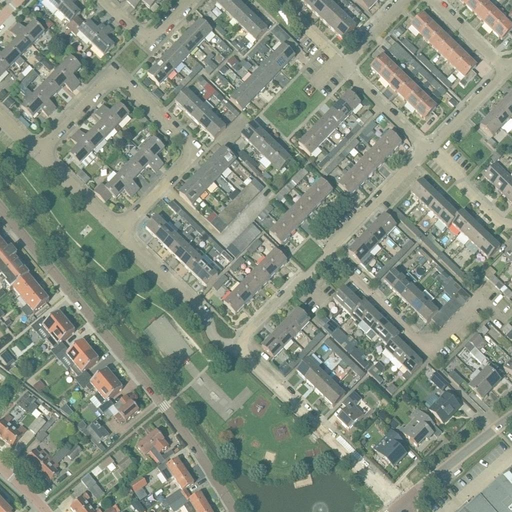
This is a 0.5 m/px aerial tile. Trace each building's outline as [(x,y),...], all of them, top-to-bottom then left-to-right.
[(44,0),(45,0),(45,1),(41,5),(54,17),(69,0),(44,0)] [(69,0),(54,17),(61,24),(65,20),(70,25),(66,29),(71,33),(81,22),(77,18),(80,14),(72,6),(77,0),(69,0)] [(135,0),(130,6),(135,10),(141,3),(150,11),(160,0),(135,0)] [(225,13),(236,1),(235,0),(221,0),(217,5),(225,13)] [(306,0),(303,4),(311,11),(322,0),(306,0)] [(322,0),(311,11),(319,19),(332,5),(326,0),(322,0)] [(368,12),(377,3),(374,0),(356,0),(356,1),(368,12)] [(472,0),(466,7),(475,15),(486,4),(482,0),(472,0)] [(236,1),(225,13),(232,20),(244,8),(236,1)] [(486,4),(475,15),(484,24),(495,12),(486,4)] [(340,13),(332,5),(319,19),(327,27),(340,13)] [(353,15),(357,10),(353,6),(349,11),(353,15)] [(244,8),(232,20),(240,28),(252,16),(244,8)] [(357,10),(353,15),(358,19),(362,15),(357,10)] [(484,24),(493,33),(504,21),(495,12),(484,24)] [(327,27),(335,34),(348,21),(340,13),(327,27)] [(252,16),(240,28),(248,35),(259,23),(252,16)] [(420,36),(431,25),(423,16),(411,28),(420,36)] [(44,17),(40,21),(44,26),(49,21),(44,17)] [(49,21),(45,26),(49,30),(53,26),(49,21)] [(212,33),(200,21),(193,29),(204,41),(212,33)] [(348,21),(335,34),(343,42),(356,28),(348,21)] [(511,29),(504,21),(493,33),(502,41),(511,30),(511,29)] [(86,26),(81,22),(71,33),(76,38),(79,34),(89,44),(86,47),(88,49),(109,28),(105,24),(98,31),(89,23),(86,26)] [(259,23),(248,35),(256,43),(267,31),(259,23)] [(43,24),(39,29),(34,24),(25,32),(18,25),(14,29),(32,47),(49,30),(43,24)] [(420,36),(429,45),(440,33),(431,25),(420,36)] [(400,27),(396,32),(400,36),(401,37),(405,32),(400,27)] [(109,28),(88,49),(90,51),(93,48),(104,58),(114,47),(106,39),(113,32),(109,28)] [(32,47),(14,29),(10,33),(18,41),(10,49),(20,59),(32,47)] [(204,41),(193,29),(185,37),(197,49),(204,41)] [(440,33),(429,45),(438,53),(449,42),(440,33)] [(178,45),(189,56),(197,49),(185,37),(178,45)] [(389,38),(386,41),(392,47),(395,44),(389,38)] [(57,39),(52,45),(55,48),(61,43),(57,39)] [(227,42),(235,49),(237,46),(230,39),(227,42)] [(405,40),(401,44),(407,50),(411,46),(405,40)] [(449,42),(438,53),(447,62),(458,50),(449,42)] [(404,51),(396,43),(395,44),(392,47),(389,51),(397,59),(404,51)] [(170,53),(182,64),(189,56),(178,45),(170,53)] [(235,49),(238,53),(243,57),(247,53),(243,49),(241,50),(237,46),(235,49)] [(417,52),(411,46),(407,50),(413,56),(417,52)] [(276,55),(287,66),(295,58),(283,47),(276,55)] [(0,63),(8,71),(15,64),(19,69),(25,63),(20,59),(10,49),(2,57),(0,55),(0,63)] [(458,50),(447,62),(456,70),(467,59),(458,50)] [(404,51),(397,59),(403,64),(407,61),(411,57),(404,51)] [(163,61),(174,72),(182,64),(170,53),(163,61)] [(34,60),(39,64),(44,60),(39,55),(34,60)] [(268,62),(280,74),(287,66),(276,55),(268,62)] [(217,68),(211,62),(207,58),(203,62),(214,72),(217,68)] [(233,58),(227,64),(231,69),(232,68),(238,63),(238,62),(233,58)] [(382,58),(371,69),(380,78),(391,66),(382,58)] [(419,62),(424,67),(429,63),(423,58),(419,62)] [(45,59),(40,64),(50,73),(55,68),(45,59)] [(58,72),(76,89),(80,85),(73,78),(81,70),(70,59),(58,72)] [(467,59),(456,70),(465,78),(462,81),(459,85),(464,89),(476,76),(472,72),(476,68),(467,59)] [(155,68),(167,80),(174,72),(163,61),(155,68)] [(280,74),(268,62),(261,70),(272,81),(280,74)] [(0,79),(8,71),(0,63),(0,79)] [(429,63),(424,67),(433,76),(437,72),(429,63)] [(412,69),(418,74),(422,70),(416,64),(412,69)] [(380,78),(389,86),(400,75),(391,66),(380,78)] [(224,67),(219,72),(223,76),(228,71),(224,67)] [(29,68),(17,81),(20,84),(33,71),(29,68)] [(167,80),(155,68),(147,76),(159,88),(167,80)] [(183,72),(189,78),(185,82),(187,85),(195,77),(192,74),(186,68),(183,72)] [(272,81),(261,70),(253,78),(265,89),(272,81)] [(427,83),(431,78),(422,70),(418,74),(427,83)] [(76,89),(58,72),(46,84),(57,94),(65,86),(72,93),(76,89)] [(433,76),(442,85),(446,80),(437,72),(433,76)] [(224,88),(228,84),(225,81),(218,75),(216,77),(222,84),(221,85),(224,88)] [(398,95),(409,83),(400,75),(389,86),(398,95)] [(197,81),(201,84),(199,87),(203,90),(208,85),(200,78),(197,81)] [(265,89),(253,78),(245,86),(257,97),(265,89)] [(427,83),(436,91),(440,87),(431,78),(427,83)] [(147,79),(143,84),(147,88),(152,84),(147,79)] [(27,90),(31,85),(27,80),(22,85),(27,90)] [(446,80),(442,85),(448,91),(452,86),(446,80)] [(180,92),(187,85),(185,82),(177,90),(180,92)] [(407,104),(418,92),(409,83),(398,95),(407,104)] [(34,96),(52,114),(56,110),(48,103),(57,94),(46,84),(34,96)] [(250,105),(257,97),(245,86),(238,93),(250,105)] [(440,87),(436,91),(432,95),(438,101),(446,93),(440,87)] [(187,91),(175,103),(183,111),(195,99),(187,91)] [(416,112),(427,101),(418,92),(407,104),(416,112)] [(250,105),(238,93),(230,101),(242,113),(250,105)] [(341,103),(352,114),(361,105),(349,94),(341,103)] [(22,109),(32,119),(41,111),(48,118),(52,114),(34,96),(22,109)] [(362,98),(359,101),(366,108),(367,107),(369,109),(371,108),(368,105),(369,105),(362,98)] [(15,104),(9,99),(4,105),(9,110),(15,104)] [(195,99),(183,111),(191,118),(202,107),(195,99)] [(511,118),(511,104),(507,99),(498,109),(510,120),(511,118)] [(427,101),(416,112),(425,121),(436,109),(427,101)] [(332,111),(344,122),(352,114),(341,103),(332,111)] [(99,111),(117,129),(129,116),(118,106),(110,114),(103,107),(99,111)] [(202,107),(191,118),(199,126),(210,114),(202,107)] [(228,111),(236,119),(239,116),(231,108),(228,111)] [(510,120),(498,109),(489,118),(501,129),(510,120)] [(94,131),(105,141),(117,129),(99,111),(95,115),(102,123),(94,131)] [(332,111),(324,120),(335,131),(344,122),(332,111)] [(360,121),(364,126),(373,116),(368,112),(360,121)] [(206,133),(218,122),(210,114),(199,126),(206,133)] [(501,129),(489,118),(480,127),(489,135),(492,138),(501,129)] [(335,131),(324,120),(315,129),(327,140),(335,131)] [(352,131),(356,135),(364,126),(360,121),(359,121),(360,123),(352,131)] [(206,133),(214,141),(226,129),(218,122),(206,133)] [(373,122),(367,128),(371,132),(377,126),(373,122)] [(261,132),(253,124),(241,137),(249,144),(261,132)] [(365,138),(371,132),(367,128),(362,134),(365,138)] [(327,140),(315,129),(307,137),(318,149),(327,140)] [(105,141),(94,131),(86,139),(79,132),(75,136),(93,154),(105,141)] [(352,131),(344,140),(348,143),(356,135),(352,131)] [(268,139),(261,132),(249,144),(253,148),(250,150),(254,154),(268,139)] [(381,142),(393,154),(401,145),(390,133),(381,142)] [(489,135),(484,141),(487,144),(491,140),(492,138),(489,135)] [(75,136),(71,140),(78,147),(70,156),(80,166),(93,154),(75,136)] [(318,149),(307,137),(298,146),(310,157),(318,149)] [(268,139),(254,154),(258,158),(260,155),(264,159),(276,146),(268,139)] [(141,152),(159,170),(163,166),(156,159),(164,151),(154,140),(141,152)] [(344,140),(336,148),(339,152),(348,143),(344,140)] [(355,140),(349,146),(354,150),(359,144),(355,140)] [(487,144),(493,150),(496,146),(491,140),(487,144)] [(373,151),(384,162),(393,154),(381,142),(373,151)] [(283,154),(276,146),(264,159),(268,163),(266,165),(269,168),(271,166),(272,166),(283,154)] [(348,156),(354,150),(349,146),(344,152),(348,156)] [(237,157),(239,154),(232,147),(229,149),(237,157)] [(336,148),(327,157),(331,160),(339,152),(336,148)] [(239,165),(223,150),(216,157),(229,170),(231,167),(235,170),(239,165)] [(384,162),(373,151),(364,160),(376,171),(384,162)] [(155,174),(159,170),(141,152),(129,165),(140,175),(148,167),(155,174)] [(239,154),(237,157),(244,164),(247,161),(239,154)] [(291,161),(283,154),(272,166),(279,173),(291,161)] [(497,154),(491,160),(495,164),(500,158),(497,154)] [(221,177),(229,170),(216,157),(209,165),(221,177)] [(331,160),(327,157),(318,168),(321,171),(331,160)] [(338,158),(332,164),(336,168),(342,162),(338,158)] [(356,169),(355,169),(367,180),(376,171),(364,160),(356,169)] [(252,171),(254,169),(247,161),(244,164),(252,171)] [(326,178),(336,168),(332,164),(322,174),(326,178)] [(347,178),(358,189),(367,180),(355,169),(356,169),(351,164),(347,168),(352,172),(347,178)] [(117,177),(135,195),(139,191),(132,184),(140,175),(129,165),(117,177)] [(221,177),(209,165),(201,172),(214,185),(221,177)] [(484,178),(493,187),(506,174),(496,165),(484,178)] [(254,169),(252,171),(259,179),(262,176),(255,169),(254,169)] [(298,176),(302,180),(308,175),(304,170),(298,176)] [(207,192),(214,185),(201,172),(194,180),(207,192)] [(102,185),(101,186),(94,193),(105,204),(112,197),(116,200),(124,192),(131,199),(135,195),(117,177),(113,173),(107,179),(107,182),(110,185),(106,189),(102,185)] [(259,179),(267,186),(269,183),(268,182),(271,179),(265,173),(264,174),(262,176),(259,179)] [(493,187),(502,195),(511,185),(511,180),(506,174),(493,187)] [(294,189),(302,180),(298,176),(289,185),(294,189)] [(358,189),(347,178),(338,187),(350,198),(358,189)] [(264,189),(264,188),(255,179),(251,183),(260,192),(264,189)] [(194,180),(187,187),(199,200),(207,192),(194,180)] [(324,202),(333,193),(321,181),(312,190),(324,202)] [(411,194),(420,203),(431,191),(422,182),(411,194)] [(256,197),(260,192),(251,183),(247,188),(256,197)] [(285,198),(294,189),(289,185),(281,194),(285,198)] [(511,185),(502,195),(511,204),(511,185)] [(196,203),(199,200),(187,187),(179,195),(195,210),(199,206),(196,203)] [(252,201),(256,197),(247,188),(243,192),(252,201)] [(304,199),(315,210),(324,202),(312,190),(304,199)] [(244,209),(248,205),(239,195),(235,191),(228,198),(232,202),(235,200),(244,209)] [(431,191),(420,203),(429,212),(440,200),(431,191)] [(239,195),(248,205),(252,201),(243,192),(239,195)] [(280,204),(285,198),(281,194),(275,200),(280,204)] [(304,199),(295,208),(307,219),(315,210),(304,199)] [(232,202),(231,204),(241,213),(244,209),(235,200),(232,202)] [(429,212),(438,220),(450,208),(440,200),(429,212)] [(178,214),(181,211),(172,202),(168,206),(176,215),(178,214)] [(236,217),(240,213),(231,204),(227,208),(236,217)] [(228,225),(232,222),(223,212),(225,210),(226,209),(223,206),(219,211),(221,214),(219,216),(228,225)] [(274,210),(269,206),(264,212),(268,216),(274,210)] [(234,219),(236,217),(227,208),(226,209),(225,210),(234,219)] [(286,217),(298,228),(307,219),(295,208),(286,217)] [(448,230),(452,225),(459,217),(450,208),(438,220),(448,230)] [(223,212),(232,222),(234,219),(225,210),(223,212)] [(392,214),(398,220),(402,216),(396,210),(392,214)] [(178,214),(187,222),(190,219),(181,211),(178,214)] [(268,216),(264,212),(258,218),(262,222),(263,222),(268,216)] [(220,234),(224,229),(215,220),(217,218),(213,213),(206,220),(211,225),(220,234)] [(452,225),(461,234),(472,222),(463,213),(459,217),(452,225)] [(224,229),(228,225),(219,216),(217,218),(215,220),(224,229)] [(396,228),(384,217),(384,216),(375,226),(387,237),(396,228)] [(278,225),(289,237),(298,228),(286,217),(278,225)] [(154,238),(165,226),(157,218),(146,229),(154,238)] [(187,222),(195,231),(199,227),(190,219),(187,222)] [(404,226),(410,232),(414,228),(408,222),(404,226)] [(461,234),(470,243),(481,231),(472,222),(461,234)] [(165,226),(154,238),(163,246),(174,235),(178,231),(169,223),(165,226)] [(260,233),(251,225),(246,229),(255,238),(260,233)] [(278,225),(269,234),(281,246),(289,237),(278,225)] [(366,235),(378,246),(387,237),(375,226),(366,235)] [(195,231),(204,239),(207,236),(199,227),(195,231)] [(174,235),(163,246),(172,255),(189,237),(194,232),(190,228),(179,239),(174,235)] [(420,233),(414,228),(410,232),(416,237),(420,233)] [(250,243),(255,238),(246,229),(241,235),(250,243)] [(470,243),(479,251),(490,240),(481,231),(470,243)] [(241,235),(236,240),(245,248),(250,243),(241,235)] [(357,244),(369,255),(378,246),(366,235),(357,244)] [(204,239),(213,247),(216,244),(207,236),(204,239)] [(180,263),(191,252),(187,247),(194,241),(189,237),(172,255),(180,263)] [(0,279),(1,281),(2,279),(7,285),(5,286),(10,292),(13,290),(28,277),(30,276),(24,270),(27,268),(21,262),(19,264),(15,259),(17,257),(12,250),(9,252),(1,242),(0,240),(0,279)] [(236,240),(231,245),(240,253),(245,248),(236,240)] [(423,244),(428,249),(432,245),(426,240),(423,244)] [(490,240),(479,251),(488,260),(500,249),(490,240)] [(258,241),(252,247),(257,251),(262,245),(258,241)] [(401,251),(405,255),(414,246),(410,242),(401,251)] [(213,247),(221,256),(224,252),(216,244),(213,247)] [(348,253),(360,265),(369,255),(357,244),(348,253)] [(240,253),(231,245),(226,250),(235,259),(240,253)] [(438,251),(432,245),(428,249),(434,255),(438,251)] [(252,247),(247,252),(245,254),(249,258),(257,251),(252,247)] [(418,253),(424,259),(426,256),(421,250),(418,253)] [(267,260),(278,272),(287,263),(275,251),(267,260)] [(405,255),(401,251),(396,257),(399,260),(405,255)] [(191,252),(180,263),(189,272),(200,260),(204,257),(200,253),(197,257),(191,252)] [(224,252),(221,256),(216,261),(220,265),(225,260),(229,264),(233,260),(224,252)] [(424,259),(429,264),(432,262),(426,256),(424,259)] [(440,261),(446,267),(450,263),(444,257),(440,261)] [(241,258),(235,264),(239,269),(245,263),(241,258)] [(200,260),(189,272),(198,280),(209,269),(200,260)] [(258,269),(270,280),(278,272),(267,260),(258,269)] [(387,266),(391,269),(396,264),(392,260),(387,266)] [(456,268),(450,263),(446,267),(452,272),(456,268)] [(239,269),(235,264),(229,270),(233,275),(239,269)] [(435,270),(440,275),(443,272),(438,267),(435,270)] [(490,268),(487,271),(493,277),(496,274),(490,268)] [(209,269),(198,280),(206,288),(217,277),(209,269)] [(249,278),(261,289),(270,280),(258,269),(249,278)] [(378,275),(382,278),(388,273),(384,269),(378,275)] [(384,282),(392,291),(403,279),(395,271),(384,282)] [(443,285),(447,281),(450,278),(443,272),(440,275),(441,276),(437,279),(443,285)] [(439,276),(436,273),(431,277),(435,281),(439,276)] [(401,299),(412,288),(417,283),(408,274),(403,279),(392,291),(401,299)] [(459,279),(465,284),(468,281),(463,275),(459,279)] [(35,286),(28,277),(13,290),(20,298),(35,286)] [(224,277),(218,282),(222,286),(227,280),(224,277)] [(241,287),(252,298),(261,289),(249,278),(241,287)] [(216,292),(222,286),(218,282),(212,288),(216,292)] [(453,287),(458,293),(461,290),(455,284),(453,287)] [(42,294),(35,286),(20,298),(27,306),(42,294)] [(252,298),(241,287),(232,296),(244,307),(252,298)] [(401,299),(410,308),(421,296),(412,288),(401,299)] [(333,300),(340,307),(342,309),(353,297),(344,289),(333,300)] [(461,290),(458,293),(457,294),(466,303),(471,299),(461,290)] [(410,308),(418,316),(429,305),(434,300),(425,292),(421,296),(410,308)] [(27,306),(34,315),(49,302),(42,294),(27,306)] [(457,294),(453,298),(462,307),(466,303),(457,294)] [(232,296),(224,305),(235,316),(244,307),(232,296)] [(361,306),(353,297),(342,309),(351,317),(362,306),(361,306)] [(453,298),(448,303),(458,312),(462,307),(453,298)] [(364,303),(361,306),(362,306),(351,317),(350,317),(356,323),(354,325),(357,328),(373,311),(364,303)] [(458,312),(448,303),(444,307),(453,316),(458,312)] [(427,325),(431,320),(436,316),(438,313),(429,305),(418,316),(427,325)] [(449,321),(453,316),(444,307),(440,311),(449,321)] [(289,320),(301,332),(310,323),(298,311),(289,320)] [(382,320),(373,311),(357,328),(358,327),(366,335),(370,331),(371,331),(382,320)] [(438,313),(436,316),(445,325),(449,321),(440,311),(438,313)] [(51,337),(67,324),(59,314),(45,325),(41,321),(32,329),(36,334),(43,328),(50,337),(51,337)] [(445,325),(436,316),(431,320),(441,329),(445,325)] [(313,320),(322,329),(325,326),(316,318),(313,320)] [(289,320),(280,329),(292,341),(301,332),(289,320)] [(382,320),(371,331),(376,336),(371,342),(374,345),(390,328),(382,320)] [(51,337),(50,337),(46,340),(54,350),(51,352),(55,357),(65,349),(61,344),(75,333),(74,332),(76,330),(72,326),(70,327),(67,324),(51,337)] [(334,335),(325,326),(322,329),(331,338),(334,335)] [(399,337),(390,328),(374,345),(375,345),(380,340),(388,347),(385,350),(385,351),(399,337)] [(292,341),(280,329),(271,338),(283,350),(292,341)] [(325,338),(321,334),(315,340),(319,343),(325,338)] [(331,338),(340,346),(342,343),(334,335),(331,338)] [(476,335),(468,343),(475,349),(476,348),(480,352),(487,345),(476,335)] [(394,359),(405,348),(396,340),(399,337),(385,351),(394,359)] [(271,338),(262,348),(274,359),(283,350),(271,338)] [(324,344),(333,353),(337,349),(328,340),(324,344)] [(65,349),(55,357),(60,363),(67,357),(74,366),(91,352),(83,343),(69,354),(65,349)] [(316,346),(312,343),(306,348),(310,352),(316,346)] [(351,351),(342,343),(340,346),(348,354),(351,351)] [(414,356),(405,348),(394,359),(403,368),(414,356)] [(337,349),(333,353),(342,362),(346,358),(337,349)] [(475,349),(471,353),(470,354),(481,365),(486,359),(475,349)] [(359,360),(351,351),(348,354),(357,362),(359,360)] [(74,366),(70,369),(78,379),(76,381),(79,386),(89,378),(85,373),(99,362),(98,360),(100,359),(96,354),(94,356),(91,352),(74,366)] [(297,357),(301,361),(307,355),(303,352),(297,357)] [(15,363),(6,353),(0,358),(9,368),(15,363)] [(414,356),(403,368),(407,372),(402,378),(406,382),(422,365),(414,356)] [(342,362),(352,371),(355,367),(346,358),(342,362)] [(296,373),(305,381),(320,366),(316,362),(313,365),(308,360),(296,373)] [(368,368),(359,360),(357,362),(365,371),(368,368)] [(503,368),(509,374),(511,376),(511,361),(511,360),(503,368)] [(289,366),(293,370),(298,364),(294,361),(289,366)] [(326,378),(318,370),(320,367),(320,366),(305,381),(315,390),(326,378)] [(355,367),(352,371),(357,376),(361,372),(355,367)] [(15,368),(9,373),(20,381),(24,378),(15,368)] [(371,371),(368,368),(365,371),(374,380),(377,377),(380,373),(374,368),(371,371)] [(500,382),(493,375),(487,369),(482,375),(477,371),(473,375),(491,392),(500,382)] [(89,378),(79,386),(84,391),(87,389),(90,393),(94,389),(98,394),(114,381),(107,371),(93,382),(89,378)] [(463,383),(452,372),(448,377),(459,388),(463,383)] [(442,392),(448,386),(436,375),(430,381),(442,392)] [(491,392),(473,375),(469,379),(474,383),(469,389),(482,402),(491,392)] [(383,382),(377,377),(374,380),(380,385),(383,382)] [(315,390),(324,399),(336,387),(326,378),(315,390)] [(98,394),(94,398),(102,407),(99,410),(103,414),(113,406),(109,402),(122,390),(121,389),(123,387),(120,383),(118,385),(114,381),(98,394)] [(40,382),(33,387),(39,394),(45,388),(40,382)] [(392,385),(386,391),(392,396),(397,390),(392,385)] [(333,408),(340,401),(345,396),(336,387),(324,399),(333,408)] [(348,432),(355,424),(363,416),(355,408),(362,400),(353,392),(348,398),(341,405),(342,406),(343,404),(348,409),(337,420),(348,432)] [(27,393),(25,396),(23,398),(22,398),(16,406),(26,414),(36,401),(32,398),(30,400),(28,399),(31,396),(27,393)] [(430,412),(436,418),(443,425),(450,419),(448,417),(457,407),(459,409),(459,408),(445,394),(439,401),(440,402),(430,412)] [(126,397),(119,403),(114,407),(119,414),(118,414),(119,414),(114,418),(119,424),(124,421),(126,423),(138,412),(136,409),(137,409),(132,403),(131,403),(126,397)] [(66,405),(59,411),(69,418),(73,414),(66,405)] [(400,431),(410,441),(417,448),(425,440),(427,442),(433,436),(429,432),(434,426),(426,419),(419,412),(414,417),(419,422),(408,433),(403,428),(400,431)] [(42,430),(43,431),(35,439),(40,444),(48,436),(45,434),(60,417),(57,414),(42,430)] [(8,415),(0,424),(0,438),(3,441),(13,428),(9,425),(13,420),(8,415)] [(46,424),(40,419),(30,431),(36,436),(46,424)] [(392,421),(388,425),(393,431),(398,426),(392,421)] [(109,437),(102,429),(97,422),(86,430),(85,429),(81,432),(102,453),(106,450),(100,444),(109,437)] [(83,423),(78,427),(82,432),(87,428),(83,423)] [(13,428),(3,441),(12,449),(19,441),(27,431),(22,427),(18,432),(13,428)] [(390,442),(385,446),(378,454),(372,448),(371,448),(393,469),(406,456),(402,453),(400,453),(397,450),(403,443),(389,429),(383,435),(390,442)] [(157,432),(147,440),(160,456),(168,448),(163,442),(164,441),(157,432)] [(151,453),(160,465),(165,462),(162,458),(160,456),(147,440),(137,448),(143,456),(145,457),(151,453)] [(64,447),(51,460),(51,459),(38,472),(50,484),(59,475),(55,471),(59,467),(57,466),(67,456),(72,461),(82,451),(77,446),(70,453),(64,447)] [(26,461),(38,472),(51,459),(43,452),(39,455),(35,451),(26,461)] [(166,455),(162,458),(165,462),(168,459),(174,455),(171,451),(167,455),(166,455)] [(110,458),(97,468),(101,472),(105,469),(106,470),(114,463),(110,458)] [(117,467),(122,473),(132,465),(128,459),(117,467)] [(166,466),(166,467),(167,468),(169,470),(175,480),(185,473),(176,459),(170,463),(169,464),(168,465),(167,465),(166,466)] [(511,511),(511,467),(461,511),(511,511)] [(194,485),(185,473),(175,480),(182,490),(165,502),(169,507),(188,495),(185,490),(194,485)] [(104,496),(88,476),(81,482),(97,502),(104,496)] [(142,479),(130,487),(135,494),(147,486),(142,479)] [(86,502),(89,499),(85,494),(76,501),(77,503),(70,509),(72,511),(84,511),(90,507),(86,502)] [(171,511),(173,511),(176,511),(183,506),(186,511),(198,511),(208,506),(200,494),(191,500),(188,495),(169,507),(171,511)] [(0,511),(10,511),(0,501),(0,511)] [(145,511),(138,501),(131,506),(135,511),(136,511),(137,511),(145,511)]
